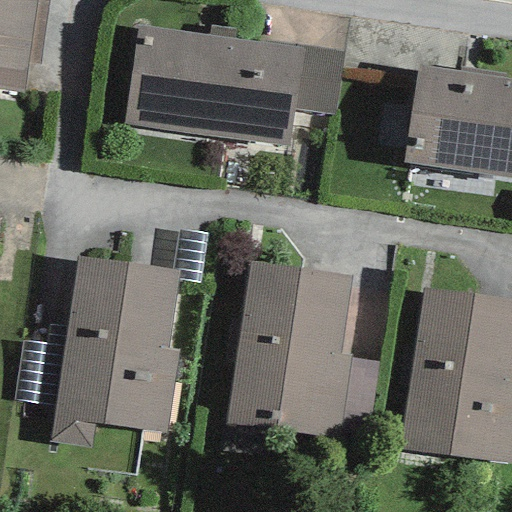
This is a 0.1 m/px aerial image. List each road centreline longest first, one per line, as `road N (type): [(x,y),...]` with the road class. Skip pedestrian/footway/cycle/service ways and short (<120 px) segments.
road 1 (residential): [(511,30),(293,0)]
road 2 (residential): [(77,0),(52,196)]
